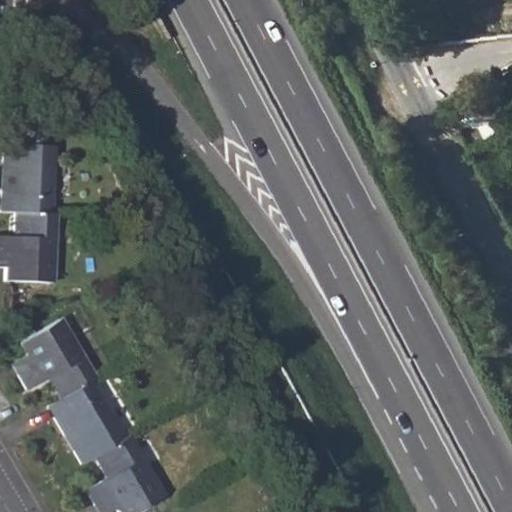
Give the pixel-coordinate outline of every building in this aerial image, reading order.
[(0,144),(0,149),(0,213),(11,213),(51,214),(53,147),(42,147),(42,129),(16,128),(15,145),(0,144)] [(51,283),(54,214),(51,214),(11,213),(11,238),(0,237),(0,268),(3,268),(3,281),(51,283)] [(93,380),(56,319),(16,343),(22,354),(8,362),(25,391),(43,380),(57,401),(88,382),(93,380)] [(45,408),(79,465),(90,457),(122,439),(88,382),(57,401),(45,408)] [(122,439),(90,457),(102,478),(82,489),(95,511),(109,511),(112,510),(113,511),(131,511),(160,495),(125,437),(122,439)]
